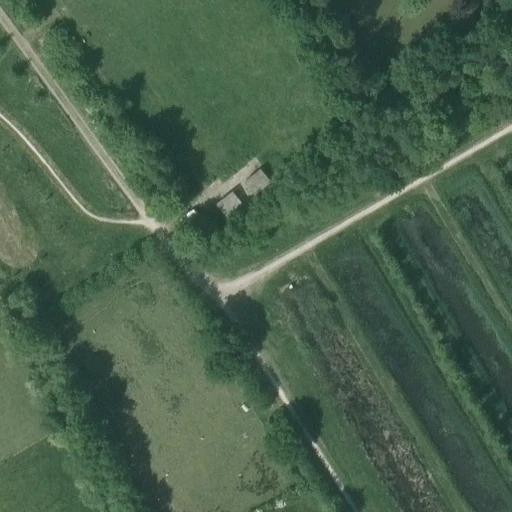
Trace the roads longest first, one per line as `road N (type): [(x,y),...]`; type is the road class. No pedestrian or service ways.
road 1 (track): [(215,296),(152,228),(0,15)]
road 2 (track): [(358,511),(215,296)]
